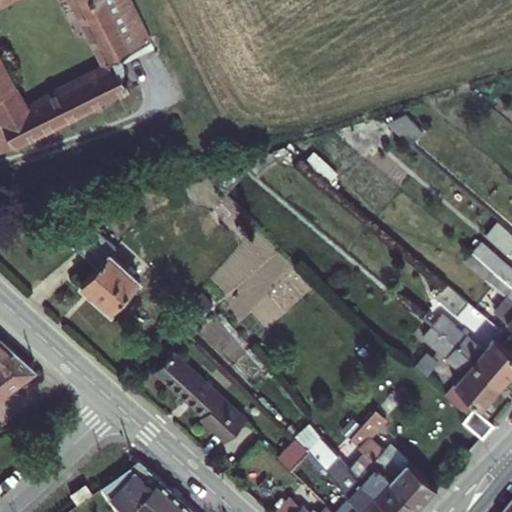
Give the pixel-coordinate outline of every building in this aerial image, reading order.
[(0,0),(0,156),(134,89),(117,57),(155,38),(135,0),(0,0)] [(511,259),(511,258),(511,239),(493,223),(483,235),(511,259)] [(95,228),(76,249),(94,264),(79,281),(109,308),(137,277),(107,251),(113,244),(95,228)] [(511,331),(511,299),(492,282),(482,293),(504,312),(498,320),(511,331)] [(460,324),(470,311),(451,295),(441,307),(460,324)] [(445,326),(436,336),(445,344),(502,395),(511,383),(511,360),(494,346),(483,359),(445,326)] [(0,356),(13,346),(0,334),(0,356)] [(486,414),(502,395),(445,344),(434,357),(467,385),(460,393),(486,414)] [(0,396),(37,368),(13,346),(0,356),(0,396)] [(236,416),(166,351),(152,366),(196,407),(192,412),(218,436),(236,416)] [(482,443),(493,430),(474,415),(464,427),(482,443)] [(326,437),(314,448),(333,468),(346,456),(326,437)] [(298,480),(319,461),(310,452),(305,446),(284,467),(298,480)] [(310,452),(319,461),(369,511),(402,511),(374,484),(346,456),(333,468),(314,448),(310,452)] [(199,511),(140,454),(102,492),(121,511),(199,511)] [(387,457),(380,466),(386,472),(423,510),(440,491),(413,466),(406,473),(387,457)] [(421,511),(423,510),(386,472),(374,484),(402,511),(421,511)] [(70,489),(79,500),(92,491),(84,480),(70,489)] [(301,511),(316,497),(305,487),(281,511),(301,511)] [(511,511),(511,493),(496,511),(511,511)]
